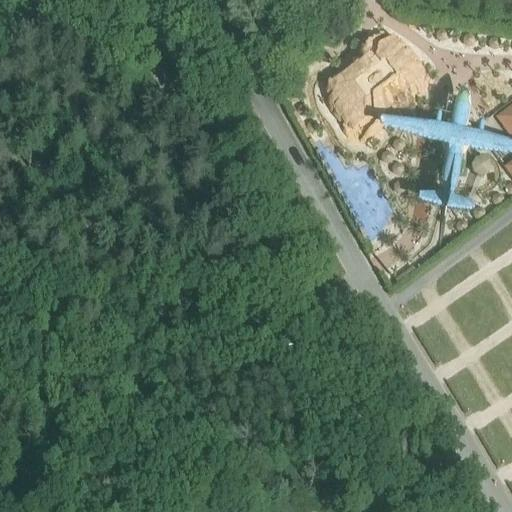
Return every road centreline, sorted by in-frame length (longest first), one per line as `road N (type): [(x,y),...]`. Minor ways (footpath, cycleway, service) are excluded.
road 1 (unclassified): [(314,335),(122,0)]
road 2 (unclassified): [(420,511),(314,335)]
